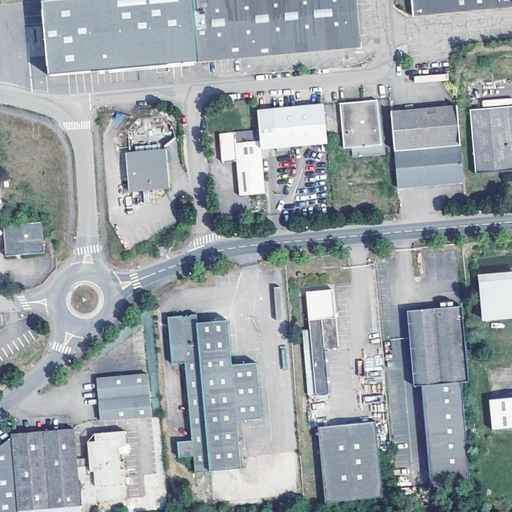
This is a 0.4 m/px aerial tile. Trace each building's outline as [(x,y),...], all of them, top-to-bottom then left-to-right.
[(47,77),(348,49),(346,36),(361,35),(358,0),(61,0),(39,2),(47,77)] [(511,0),(412,0),(413,16),(511,8),(511,0)] [(361,35),(346,36),(348,49),(362,48),(361,35)] [(378,100),(341,104),(345,148),(382,145),(378,100)] [(326,105),(258,110),(260,130),(262,149),(329,143),(326,105)] [(458,105),(391,110),(395,151),(462,144),(458,105)] [(511,170),(511,105),(470,109),(477,174),(511,170)] [(262,149),(260,130),(236,132),(236,130),(221,132),(224,161),(237,160),(240,196),(266,194),(262,149)] [(462,144),(395,151),(398,190),(466,184),(462,144)] [(131,193),(143,192),(150,192),(171,190),(168,150),(163,150),(162,145),(135,147),(135,152),(127,152),(131,193)] [(150,197),(150,192),(143,192),(144,205),(155,205),(155,197),(150,197)] [(43,222),(4,226),(7,257),(46,253),(43,222)] [(163,256),(172,251),(166,241),(157,247),(163,256)] [(511,278),(479,281),(482,319),(511,316),(511,278)] [(335,290),(308,292),(311,330),(304,330),(310,413),(332,411),(331,394),(327,349),(340,348),(337,318),(335,290)] [(464,307),(409,311),(416,386),(423,386),(431,485),(471,482),(462,382),(471,381),(464,307)] [(180,316),(178,316),(170,316),(173,363),(185,362),(193,442),(178,443),(180,459),(194,458),(195,472),(213,471),(214,481),(243,479),(242,468),(244,468),(239,419),(265,416),(260,360),(234,363),(230,320),(199,323),(198,315),(192,314),(189,317),(187,315),(184,318),(180,316)] [(152,418),(149,373),(97,378),(101,422),(152,418)] [(511,397),(491,399),(494,430),(511,428),(511,397)] [(384,498),(377,422),(320,428),(327,503),(384,498)] [(90,467),(78,468),(74,430),(11,435),(12,439),(0,447),(0,511),(18,511),(19,511),(94,506),(90,467)] [(90,467),(94,506),(97,506),(97,503),(128,499),(124,463),(121,463),(120,447),(126,446),(125,432),(94,435),(94,441),(88,442),(90,467)]
